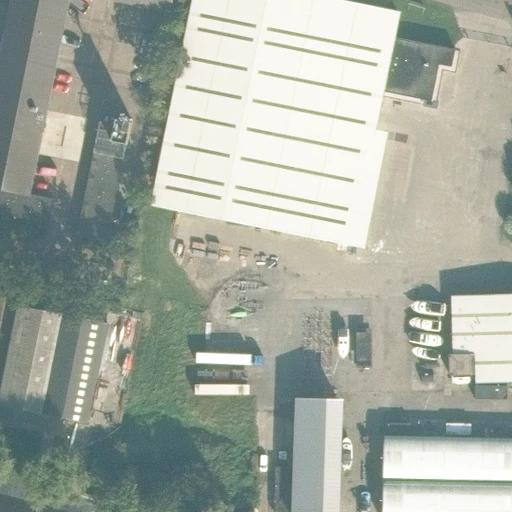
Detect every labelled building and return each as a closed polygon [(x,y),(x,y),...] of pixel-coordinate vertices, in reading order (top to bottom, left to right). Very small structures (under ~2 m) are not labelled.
[(113,0),(169,11),(171,0),(11,0),(0,58),(0,213),(2,214),(1,219),(8,221),(10,216),(49,224),(54,199),(29,194),(26,193),(65,0),(113,0)] [(451,68),(454,50),(394,38),(399,16),(317,0),(192,0),(151,206),(352,246),(383,92),(431,102),(438,65),(451,68)] [(127,145),(132,123),(116,120),(115,125),(100,122),(76,236),(106,242),(126,145),(127,145)] [(511,382),(511,294),(451,296),(452,354),(448,354),(448,376),(475,375),(475,384),(511,382)] [(0,406),(87,424),(107,324),(18,306),(0,392),(0,406)] [(307,337),(309,378),(323,378),(322,337),(307,337)] [(333,511),(336,400),(253,397),(248,511),(333,511)] [(511,511),(511,437),(383,435),(381,511),(511,511)]
